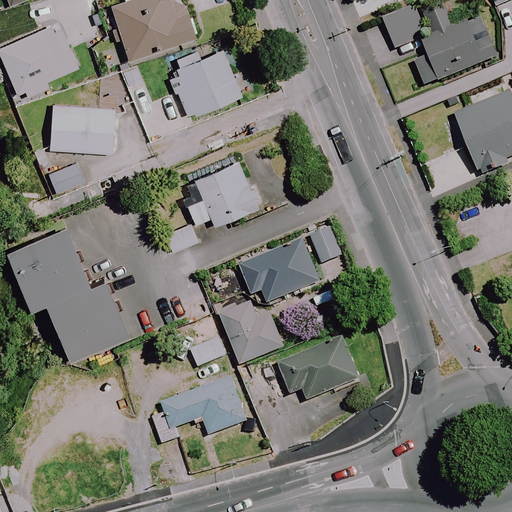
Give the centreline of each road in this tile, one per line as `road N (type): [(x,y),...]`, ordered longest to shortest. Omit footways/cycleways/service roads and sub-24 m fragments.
road 1 (secondary): [(463,398),(300,0)]
road 2 (secondary): [(424,463),(247,511)]
